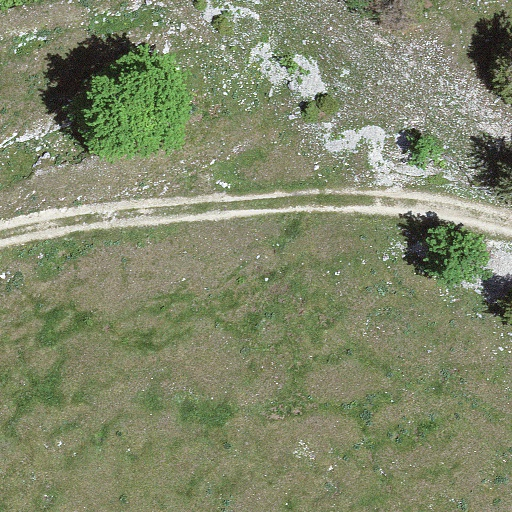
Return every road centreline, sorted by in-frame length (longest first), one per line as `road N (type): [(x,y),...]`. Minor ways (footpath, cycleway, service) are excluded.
road 1 (track): [(270,200),(155,202),(0,226)]
road 2 (track): [(511,238),(421,204),(270,200)]
